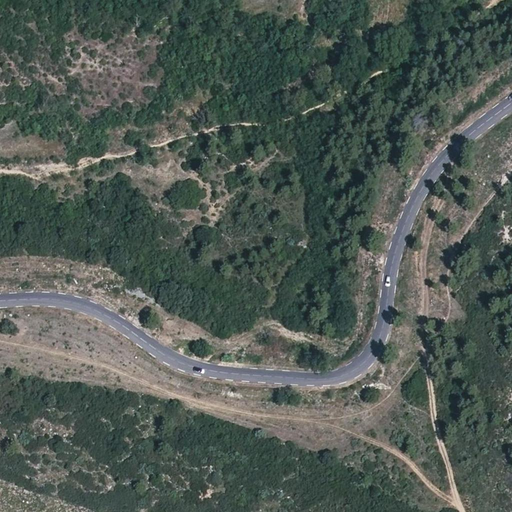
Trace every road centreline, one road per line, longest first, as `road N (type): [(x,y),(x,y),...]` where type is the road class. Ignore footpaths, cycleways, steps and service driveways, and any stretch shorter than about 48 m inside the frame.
road 1 (tertiary): [(511,101),(428,178),(394,253),(380,338),(356,369),(333,378),(185,365),(65,299),(0,301)]
road 2 (track): [(448,153),(445,194),(423,265),(436,429),(462,511)]
